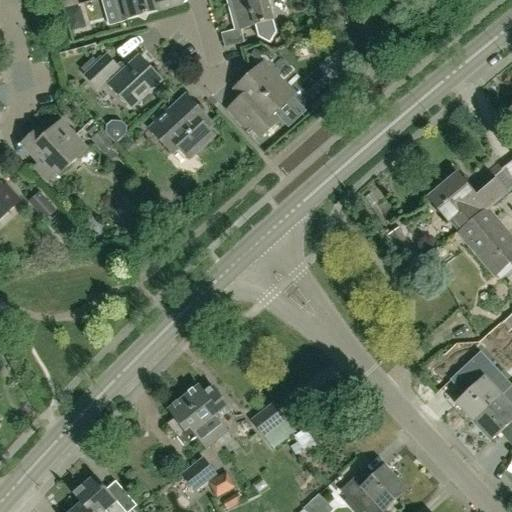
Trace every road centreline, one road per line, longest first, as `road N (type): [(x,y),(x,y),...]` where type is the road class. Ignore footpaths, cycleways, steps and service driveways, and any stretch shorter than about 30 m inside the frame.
road 1 (tertiary): [(0,502),(235,263)]
road 2 (tertiary): [(271,232),(511,25)]
road 3 (residential): [(327,329),(498,511)]
road 4 (residential): [(7,128),(35,98),(9,0)]
